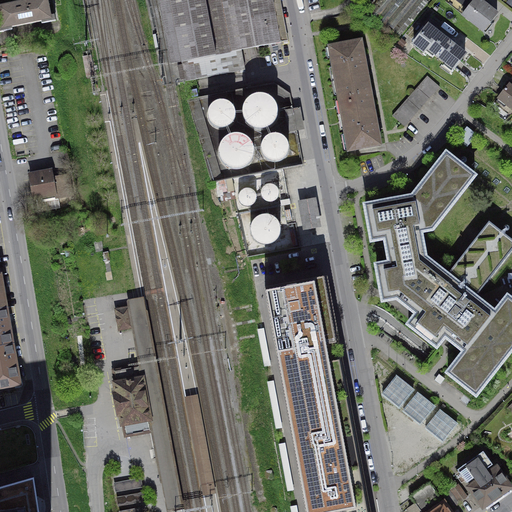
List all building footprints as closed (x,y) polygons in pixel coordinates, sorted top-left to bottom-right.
[(49,0),(44,0),(0,9),(0,18),(3,33),(54,23),(49,0)] [(274,0),(164,0),(179,78),(243,66),(240,50),(282,42),(274,0)] [(426,0),(379,0),(367,14),(397,39),(428,2),(426,0)] [(496,14),(477,0),(467,0),(457,14),(479,30),(486,20),(490,23),(496,14)] [(431,18),(427,23),(434,29),(438,24),(431,18)] [(428,48),(440,57),(450,44),(438,34),(437,36),(426,27),(413,44),(424,52),(428,48)] [(336,81),(367,75),(362,48),(356,49),(355,42),(329,47),(336,81)] [(465,55),(450,44),(440,57),(454,68),(465,55)] [(90,55),(82,56),(86,78),(94,76),(90,55)] [(373,109),(367,75),(336,81),(342,115),(373,109)] [(427,76),(392,115),(404,126),(439,87),(427,76)] [(497,99),(511,110),(511,87),(509,85),(497,99)] [(245,98),(244,131),(275,132),(275,98),(245,98)] [(209,130),(233,129),(233,105),(208,106),(209,130)] [(380,144),(373,109),(342,115),(349,150),(380,144)] [(214,156),(236,177),(257,155),(235,134),(214,156)] [(262,163),(286,164),(288,139),(263,138),(262,163)] [(511,347),(511,299),(508,296),(496,312),(477,297),(511,250),(511,239),(490,221),(448,274),(426,258),(420,233),(433,231),(476,177),(450,156),(415,199),(365,209),(371,241),(385,238),(390,263),(378,266),(383,300),(395,298),(417,315),(413,320),(408,325),(437,346),(441,341),(445,335),(465,351),(449,372),(476,393),(511,347)] [(54,173),(30,177),(34,204),(58,200),(59,203),(75,200),(71,178),(55,180),(54,173)] [(216,182),(218,189),(229,187),(227,180),(216,182)] [(265,201),(276,204),(279,188),(252,181),(246,180),(240,204),(263,210),(265,201)] [(253,246),(281,245),(281,218),(252,219),(253,246)] [(263,289),(306,511),(370,511),(329,291),(326,278),(263,289)] [(126,307),(113,309),(117,332),(131,330),(130,324),(127,310),(126,307)] [(0,347),(13,346),(7,310),(0,310),(0,347)] [(0,391),(20,388),(13,346),(0,347),(0,391)] [(117,393),(116,393),(117,403),(119,413),(121,413),(122,423),(123,423),(126,435),(150,431),(148,418),(153,418),(151,407),(147,408),(142,378),(141,378),(139,366),(114,371),(116,383),(115,383),(117,393)] [(396,374),(381,394),(444,443),(459,422),(396,374)] [(215,492),(197,395),(184,397),(202,495),(215,492)] [(454,472),(481,511),(497,499),(511,488),(484,451),(454,472)] [(38,511),(34,477),(0,486),(0,511),(38,511)] [(411,497),(421,511),(449,511),(430,484),(411,497)] [(458,484),(451,489),(459,501),(467,496),(458,484)] [(449,491),(444,494),(452,506),(458,502),(449,491)]
